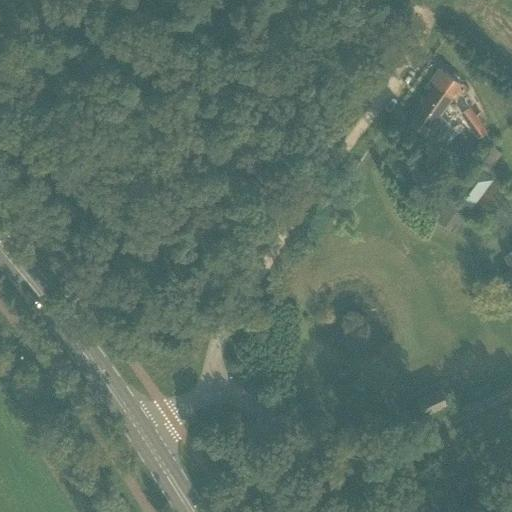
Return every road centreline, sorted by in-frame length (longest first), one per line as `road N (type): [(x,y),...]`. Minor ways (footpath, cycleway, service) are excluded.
road 1 (track): [(218,384),(221,326),(423,30)]
road 2 (unclassified): [(414,511),(218,384)]
road 3 (secondary): [(138,434),(0,253)]
